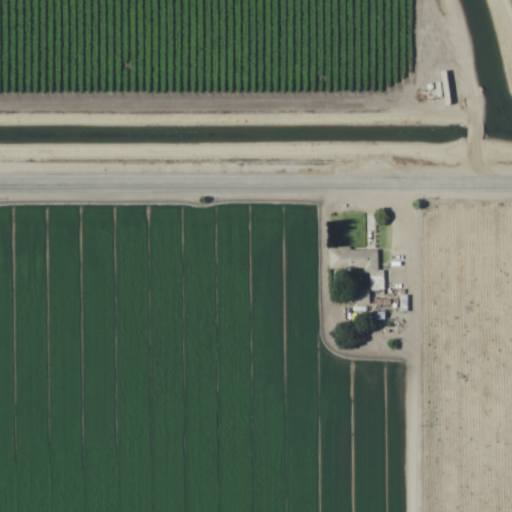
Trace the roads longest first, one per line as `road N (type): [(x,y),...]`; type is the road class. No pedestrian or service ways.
road 1 (tertiary): [(511,175),(0,175)]
road 2 (track): [(399,173),(391,511)]
road 3 (track): [(445,0),(468,98),(471,174)]
